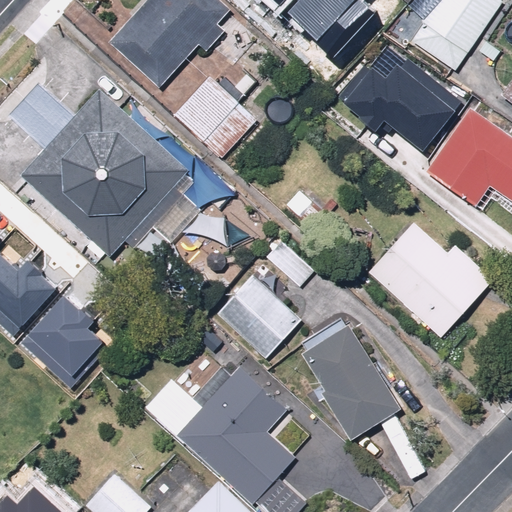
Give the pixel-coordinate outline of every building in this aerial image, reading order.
[(161,85),(204,42),(210,49),(230,29),(223,23),(235,11),(224,0),(152,0),(114,38),(161,85)] [(301,0),(289,15),(336,56),(376,11),(363,0),(301,0)] [(503,0),(438,0),(416,38),(463,67),(503,0)] [(332,97),(404,155),(450,99),(378,41),(332,97)] [(344,72),(328,55),(311,72),(326,88),(344,72)] [(242,103),(213,75),(176,113),(204,141),(207,139),(224,156),(259,121),(242,103)] [(189,170),(99,92),(22,180),(111,258),(189,170)] [(511,132),(474,107),(432,170),(486,206),(498,189),(511,198),(511,132)] [(492,285),(491,283),(497,277),(459,244),(453,250),(418,220),(371,272),(446,337),(492,285)] [(0,237),(0,303),(16,318),(57,271),(28,245),(20,255),(0,237)] [(315,267),(286,239),(270,255),(300,283),(315,267)] [(65,275),(24,322),(74,365),(108,326),(89,310),(96,302),(65,275)] [(304,316),(256,275),(221,316),(268,357),(304,316)] [(408,403),(354,321),(303,355),(357,436),(408,403)] [(197,399),(175,379),(150,405),(254,503),(299,456),(270,429),(290,408),(243,364),(234,373),(227,367),(197,399)] [(148,511),(154,505),(118,473),(91,502),(101,511),(148,511)] [(258,511),(224,479),(192,511),(258,511)] [(0,511),(62,511),(35,486),(18,505),(8,495),(0,503),(0,511)]
